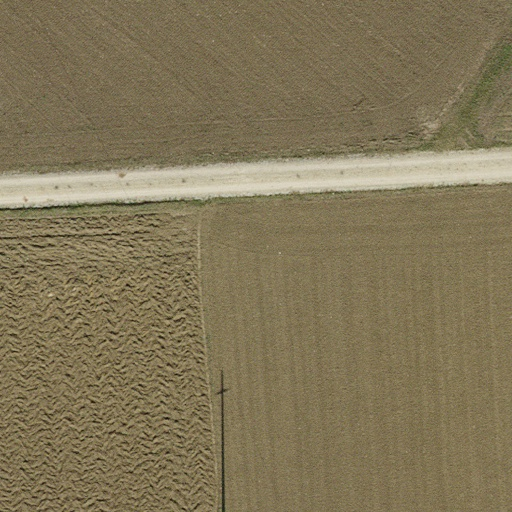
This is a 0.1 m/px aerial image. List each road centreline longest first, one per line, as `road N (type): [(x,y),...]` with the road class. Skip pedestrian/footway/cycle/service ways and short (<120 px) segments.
road 1 (track): [(0,193),(511,165)]
road 2 (track): [(511,49),(482,97),(416,170)]
